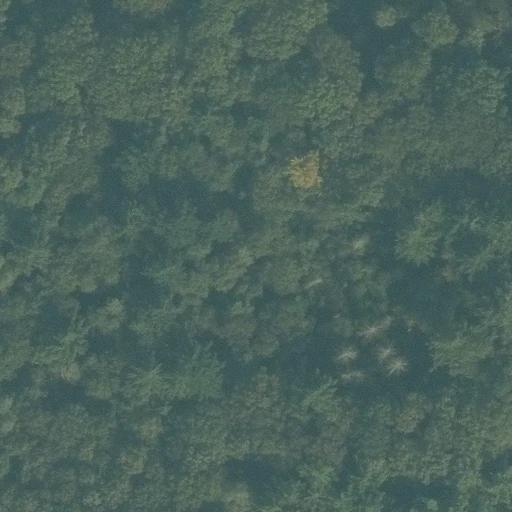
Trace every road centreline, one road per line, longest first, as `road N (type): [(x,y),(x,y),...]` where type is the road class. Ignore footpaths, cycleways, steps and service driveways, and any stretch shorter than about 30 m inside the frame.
road 1 (track): [(164,416),(511,413)]
road 2 (track): [(58,150),(303,0)]
